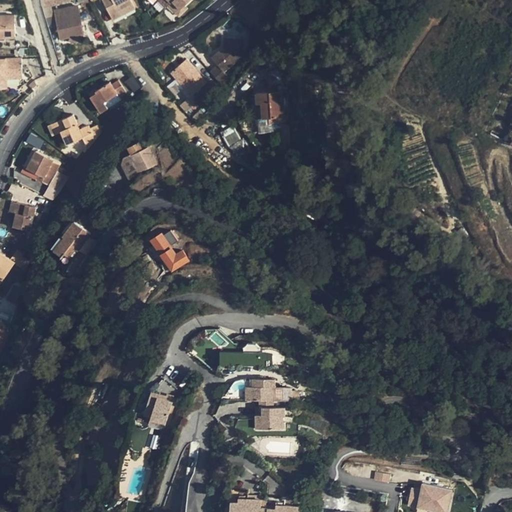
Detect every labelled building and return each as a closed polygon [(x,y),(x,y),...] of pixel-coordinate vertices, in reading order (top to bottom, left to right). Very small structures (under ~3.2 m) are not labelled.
[(57,5),(56,0),(41,0),(44,8),(57,5)] [(101,0),(112,21),(120,16),(118,11),(132,4),(130,0),(90,0),(91,1),(93,0),(101,0)] [(178,11),(184,5),(189,0),(172,0),(170,3),(178,11)] [(170,3),(167,5),(178,17),(187,9),(184,5),(178,11),(170,3)] [(135,9),(132,4),(118,11),(120,16),(135,9)] [(69,36),(83,34),(77,7),(55,12),(61,38),(69,36)] [(15,14),(0,14),(0,36),(4,37),(15,36),(15,14)] [(84,39),(83,34),(69,36),(71,42),(84,39)] [(241,39),(223,37),(222,46),(209,56),(213,61),(205,68),(217,83),(225,76),(221,71),(239,57),(241,39)] [(23,78),(22,59),(0,59),(0,89),(3,89),(3,79),(7,79),(23,78)] [(185,59),(169,71),(188,95),(204,83),(185,59)] [(132,79),(126,84),(132,91),(138,86),(132,79)] [(106,100),(113,95),(117,93),(120,97),(125,92),(118,80),(111,84),(110,81),(95,90),(96,92),(90,96),(98,111),(105,107),(102,102),(106,100)] [(269,117),(283,116),(282,91),(275,91),(268,91),(257,92),(257,103),(261,103),(263,117),(269,117)] [(116,100),(113,95),(106,100),(109,105),(116,100)] [(145,114),(141,109),(133,118),(137,122),(145,114)] [(72,115),(54,123),(58,133),(62,132),(67,144),(82,137),(87,148),(101,132),(97,125),(89,128),(88,125),(79,129),(72,115)] [(307,136),(305,119),(295,121),(297,137),(307,136)] [(52,136),(58,133),(54,123),(48,126),(52,136)] [(222,133),(229,147),(241,141),(233,127),(222,133)] [(279,132),(280,145),(286,146),(287,152),(291,152),(289,131),(284,132),(279,132)] [(243,140),(241,141),(229,147),(248,159),(254,154),(243,140)] [(129,146),(131,153),(139,170),(156,162),(149,147),(143,149),(140,141),(129,146)] [(36,182),(37,180),(40,175),(28,169),(36,152),(33,151),(21,174),(36,182)] [(40,175),(37,180),(49,187),(60,164),(36,152),(28,169),(40,175)] [(76,165),(72,161),(67,169),(71,172),(76,165)] [(97,190),(92,207),(97,209),(106,198),(108,197),(116,190),(109,182),(100,191),(97,190)] [(28,231),(26,243),(29,240),(40,225),(30,222),(34,208),(16,203),(13,212),(17,213),(16,216),(14,215),(11,226),(28,231)] [(91,232),(74,219),(63,233),(65,234),(54,248),(63,255),(66,252),(70,255),(75,248),(78,250),(91,232)] [(101,223),(94,233),(97,235),(105,226),(101,223)] [(32,245),(40,225),(29,240),(26,243),(32,245)] [(170,266),(176,262),(182,258),(184,255),(184,254),(181,250),(176,253),(170,245),(179,239),(172,228),(163,234),(161,232),(152,238),(158,248),(166,260),(170,266)] [(18,253),(20,250),(16,248),(10,257),(0,250),(0,281),(13,261),(25,269),(30,261),(18,253)] [(161,262),(166,260),(158,248),(154,251),(161,262)] [(186,257),(184,254),(184,255),(182,258),(176,262),(177,263),(186,257)] [(23,289),(15,285),(7,299),(15,303),(23,289)] [(0,351),(10,332),(7,330),(9,324),(0,319),(0,351)] [(288,387),(278,387),(272,387),(273,379),(248,379),(247,390),(246,390),(246,400),(257,400),(272,401),(272,398),(288,399),(288,389),(288,387)] [(160,398),(161,394),(153,392),(146,414),(153,416),(151,419),(167,424),(175,399),(168,397),(166,401),(160,398)] [(179,400),(175,399),(167,424),(170,425),(179,400)] [(283,430),(284,407),(257,407),(257,420),(255,420),(255,426),(271,427),(271,429),(283,430)] [(165,429),(167,424),(151,419),(150,424),(165,429)] [(302,460),(310,461),(311,448),(304,447),(302,460)] [(391,481),(392,472),(377,470),(376,479),(391,481)] [(449,511),(454,487),(425,481),(423,488),(414,486),(410,504),(449,511)] [(263,501),(248,499),(247,503),(242,503),(235,502),(233,511),(269,511),(269,509),(263,508),(263,501)]
